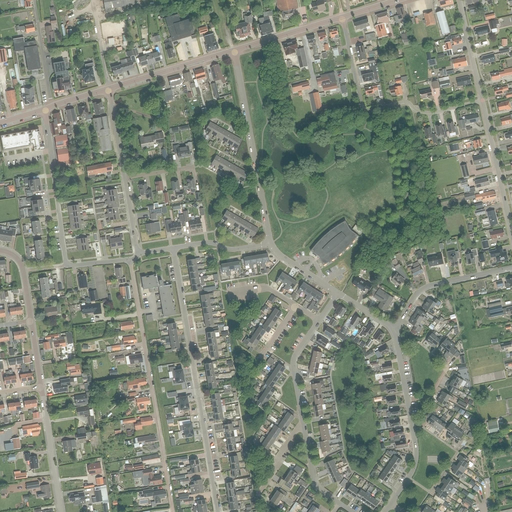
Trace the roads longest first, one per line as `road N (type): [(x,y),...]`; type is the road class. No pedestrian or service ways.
road 1 (residential): [(218,511),(173,248)]
road 2 (residential): [(171,510),(130,260)]
road 3 (unclassified): [(130,260),(65,265),(44,110)]
road 4 (residential): [(481,101),(428,113),(405,102),(365,110),(341,17)]
road 5 (unclassified): [(269,243),(234,50)]
road 6 (unclassified): [(390,504),(415,466),(394,329)]
road 7 (residential): [(394,329),(428,286),(511,267)]
road 8 (unclassified): [(511,234),(481,101)]
road 9 (secondary): [(107,89),(234,50)]
road 10 (unclassified): [(60,511),(41,387)]
